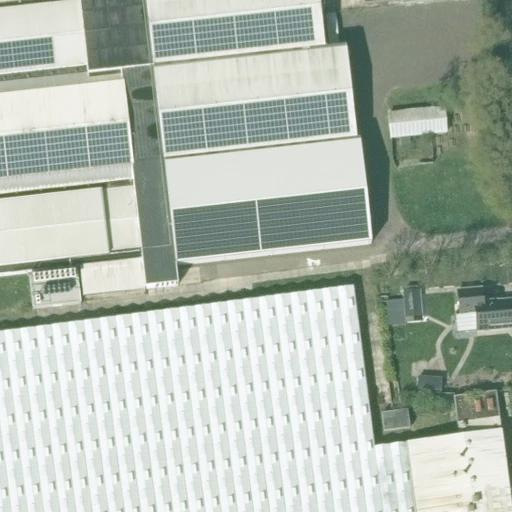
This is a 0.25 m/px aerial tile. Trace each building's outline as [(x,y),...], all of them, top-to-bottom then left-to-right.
[(0,0),(0,277),(22,275),(53,272),(53,275),(29,278),(33,311),(81,305),(77,272),(59,274),(59,271),(79,269),(141,262),(145,291),(177,287),(176,267),(290,254),(371,245),(359,144),(356,144),(345,50),(338,50),(324,52),(320,17),(318,0),(0,0)] [(388,116),(391,140),(446,134),(444,110),(388,116)] [(354,289),(0,335),(0,511),(510,511),(501,433),(375,449),(354,289)] [(482,290),(458,292),(460,315),(476,314),(478,333),(511,330),(511,301),(483,304),(482,290)] [(419,292),(402,293),(405,320),(422,319),(419,292)] [(418,391),(441,393),(442,380),(419,379),(418,391)] [(390,410),(402,408),(399,383),(387,385),(390,410)] [(454,399),(458,427),(500,421),(496,394),(454,399)] [(382,415),(384,433),(410,430),(408,412),(382,415)]
